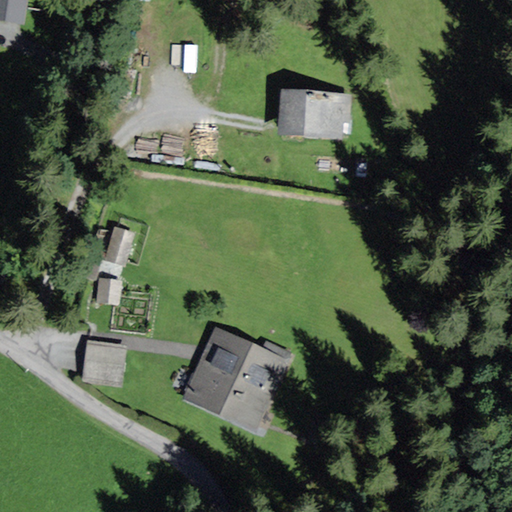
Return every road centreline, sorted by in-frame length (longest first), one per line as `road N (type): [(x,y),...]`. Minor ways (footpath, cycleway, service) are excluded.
road 1 (track): [(266,125),(168,116),(118,142),(79,200),(19,355)]
road 2 (residential): [(0,344),(234,492),(251,511)]
